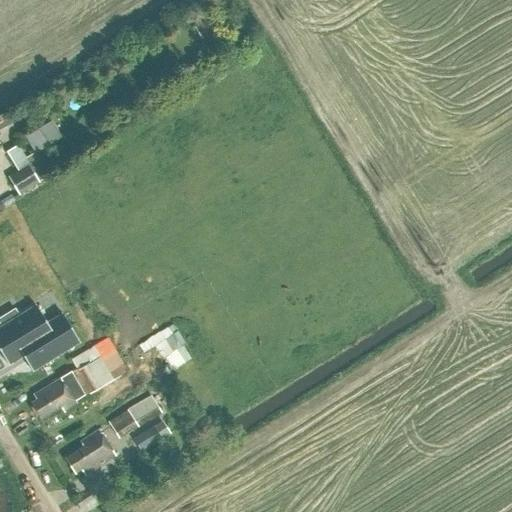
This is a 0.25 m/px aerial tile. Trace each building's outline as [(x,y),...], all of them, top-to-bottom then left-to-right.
[(26,156),(30,162),(17,170),(8,175),(19,194),(40,182),(39,181),(56,170),(33,132),(26,136),(35,151),(26,156)] [(14,311),(0,319),(0,323),(2,327),(0,328),(0,352),(8,365),(22,356),(31,371),(80,341),(63,314),(47,323),(36,306),(17,317),(14,311)] [(192,351),(176,323),(141,345),(157,372),(192,351)] [(83,396),(70,373),(33,394),(36,399),(31,402),(40,419),(61,407),(64,412),(76,405),(74,401),(83,396)] [(138,427),(162,413),(151,396),(150,395),(107,422),(119,439),(137,426),(138,427)] [(162,421),(154,425),(145,431),(153,445),(163,439),(162,438),(169,433),(162,421)] [(79,441),(82,447),(65,458),(75,474),(81,470),(85,476),(115,457),(98,429),(79,441)]
